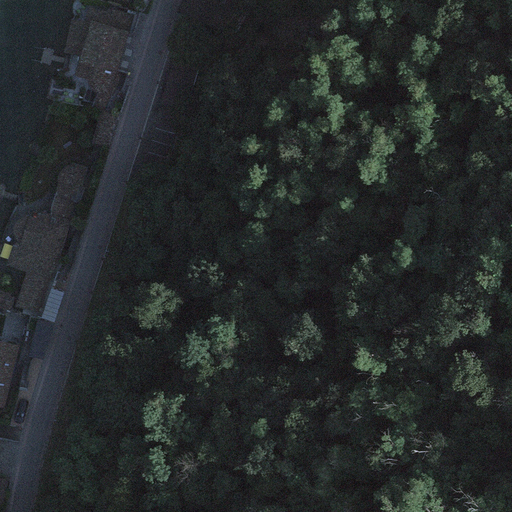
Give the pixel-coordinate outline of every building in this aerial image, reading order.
[(222,34),(236,3),(229,0),(181,0),(176,14),(222,34)] [(105,12),(88,8),(84,23),(70,20),(62,54),(79,57),(73,77),(87,81),(87,86),(89,89),(96,93),(91,108),(102,111),(108,96),(112,95),(115,90),(119,74),(116,73),(131,16),(105,9),(105,12)] [(196,70),(171,63),(155,117),(180,125),(196,70)] [(116,115),(100,110),(90,145),(102,148),(107,149),(116,115)] [(68,222),(86,169),(71,164),(70,166),(62,169),(57,174),(56,178),(56,186),(49,208),(50,216),(68,222)] [(46,215),(37,217),(36,220),(27,217),(22,218),(18,220),(14,223),(12,228),(11,233),(13,239),(16,243),(11,246),(6,266),(25,273),(14,308),(37,314),(48,279),(51,280),(70,223),(68,222),(50,216),(46,215)] [(11,293),(0,289),(0,309),(10,313),(14,298),(10,297),(11,293)] [(31,353),(45,356),(53,323),(39,319),(31,353)] [(19,348),(0,343),(0,409),(3,410),(19,348)]
